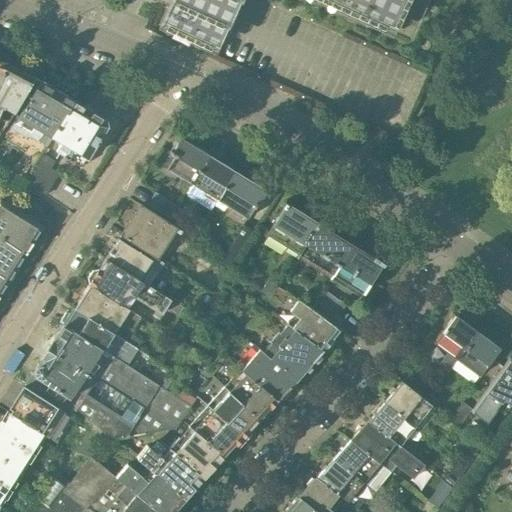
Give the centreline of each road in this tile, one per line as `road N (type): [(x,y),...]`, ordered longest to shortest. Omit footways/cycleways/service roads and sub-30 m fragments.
road 1 (residential): [(455,239),(381,337),(226,511)]
road 2 (residential): [(0,354),(181,73)]
road 3 (residential): [(455,239),(181,73)]
road 4 (residential): [(181,73),(0,4)]
